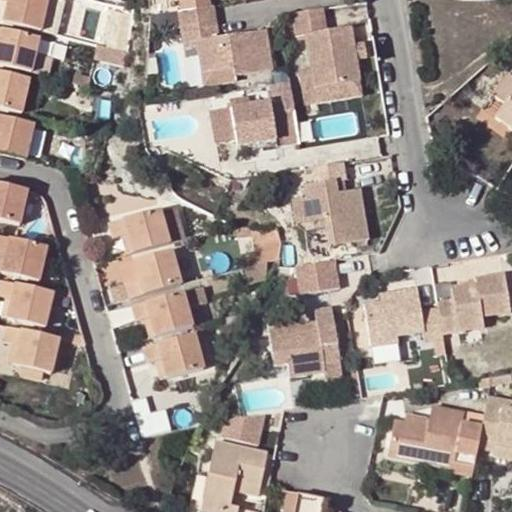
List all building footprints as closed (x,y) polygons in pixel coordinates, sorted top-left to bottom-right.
[(0,0),(6,1),(2,20),(39,30),(46,0),(0,0)] [(208,9),(176,14),(181,45),(191,44),(196,76),(227,71),(229,79),(267,73),(260,31),(213,39),(208,9)] [(303,38),(310,76),(313,91),(358,82),(354,60),(351,46),(348,28),(323,33),(319,11),(290,16),(295,39),(303,38)] [(0,27),(0,62),(30,71),(38,37),(0,27)] [(128,51),(97,43),(93,58),(124,65),(128,51)] [(361,45),(351,46),(354,60),(364,58),(361,45)] [(0,71),(0,107),(20,112),(28,78),(0,71)] [(76,71),(73,82),(89,86),(92,75),(76,71)] [(229,79),(227,71),(196,76),(198,88),(229,83),(229,79)] [(511,129),(511,77),(507,74),(491,96),(505,105),(496,118),(511,129)] [(358,82),(313,91),(310,76),(300,78),(305,107),(361,98),(358,82)] [(225,110),(230,144),(231,150),(246,147),(271,144),(272,150),(295,147),(286,85),(262,89),(264,104),(225,110)] [(491,96),(482,109),(496,118),(505,105),(491,96)] [(225,110),(206,113),(211,147),(230,144),(225,110)] [(0,115),(0,150),(25,157),(33,124),(0,115)] [(247,154),(272,150),(271,144),(246,147),(247,154)] [(329,247),(366,241),(359,190),(343,193),(334,194),(332,182),(341,181),(343,181),(340,164),(308,169),(310,184),(301,186),(303,200),(298,201),(301,224),(325,220),(329,247)] [(332,182),(334,194),(343,193),(341,181),(332,182)] [(0,182),(0,218),(16,222),(25,189),(0,182)] [(301,224),(298,201),(290,202),(294,225),(301,224)] [(105,221),(108,235),(117,232),(123,231),(128,249),(165,240),(156,207),(105,221)] [(264,258),(275,255),(277,241),(274,227),(266,229),(248,225),(255,261),(264,258)] [(128,249),(123,231),(117,232),(122,251),(128,249)] [(0,250),(3,251),(0,266),(0,269),(35,279),(44,245),(0,234),(0,250)] [(121,281),(125,296),(144,291),(177,282),(167,248),(130,258),(136,278),(121,281)] [(136,278),(130,258),(116,262),(121,281),(136,278)] [(255,261),(237,266),(243,286),(262,281),(264,258),(255,261)] [(341,263),(296,266),(298,294),(343,291),(341,263)] [(472,278),(473,284),(475,290),(468,292),(467,285),(449,289),(451,300),(435,302),(436,307),(440,333),(482,328),(480,316),(508,313),(503,274),(472,278)] [(10,296),(5,316),(42,325),(51,290),(0,278),(0,293),(4,295),(10,296)] [(198,284),(178,290),(183,306),(202,301),(198,284)] [(387,292),(388,300),(378,301),(362,304),(369,347),(396,342),(395,335),(421,331),(422,341),(441,337),(440,333),(436,307),(418,310),(414,287),(387,292)] [(188,325),(183,306),(178,290),(146,299),(127,305),(132,320),(140,317),(146,316),(151,335),(188,325)] [(125,296),(127,305),(146,299),(144,291),(125,296)] [(377,294),(378,301),(388,300),(387,292),(377,294)] [(0,312),(0,314),(5,316),(10,296),(4,295),(0,312)] [(151,335),(146,316),(140,317),(145,337),(151,335)] [(322,367),(339,364),(331,317),(315,319),(316,325),(318,335),(311,336),(309,326),(266,333),(272,368),(285,366),(286,372),(322,367)] [(216,323),(221,341),(237,336),(232,318),(216,323)] [(12,362),(19,364),(41,370),(49,372),(50,366),(56,343),(58,337),(6,324),(2,339),(11,341),(17,343),(12,362)] [(316,325),(309,326),(311,336),(318,335),(316,325)] [(143,362),(152,359),(158,358),(161,375),(199,366),(190,332),(139,346),(143,362)] [(12,362),(17,343),(11,341),(6,361),(12,362)] [(65,370),(70,346),(56,343),(50,366),(65,370)] [(156,377),(161,375),(158,358),(152,359),(156,377)] [(41,370),(19,364),(17,371),(39,377),(41,370)] [(323,374),(322,367),(286,372),(288,380),(323,374)] [(511,384),(511,376),(499,378),(501,386),(511,384)] [(476,382),(477,389),(487,387),(489,380),(476,382)] [(511,402),(485,397),(480,426),(479,431),(494,434),(491,453),(490,458),(511,462),(511,402)] [(426,426),(403,422),(392,420),(386,452),(452,465),(450,472),(470,475),(475,450),(479,431),(480,426),(462,422),(464,411),(430,405),(428,416),(426,426)] [(131,413),(137,434),(153,431),(147,409),(131,413)] [(405,411),(403,422),(426,426),(428,416),(405,411)] [(266,416),(226,421),(230,444),(269,439),(266,416)] [(479,431),(475,450),(491,453),(494,434),(479,431)] [(258,492),(265,459),(212,447),(198,511),(235,511),(236,511),(228,509),(230,497),(232,488),(258,492)] [(256,502),(258,492),(232,488),(230,497),(256,502)] [(320,511),(323,501),(295,496),(292,511),(320,511)]
